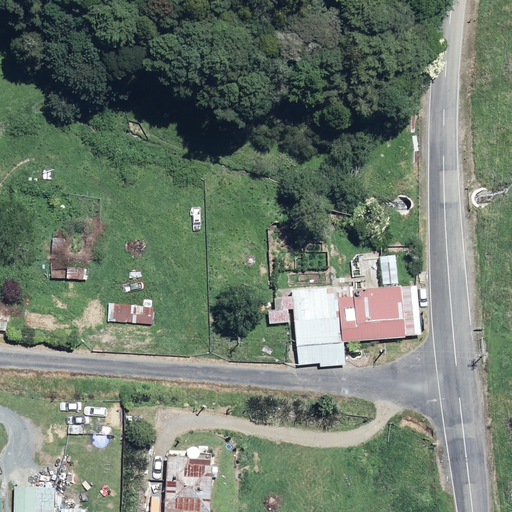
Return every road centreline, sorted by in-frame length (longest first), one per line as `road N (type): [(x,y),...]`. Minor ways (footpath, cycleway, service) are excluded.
road 1 (unclassified): [(0,358),(459,383)]
road 2 (primary): [(459,383),(442,183),(448,0)]
road 3 (primary): [(474,511),(459,383)]
